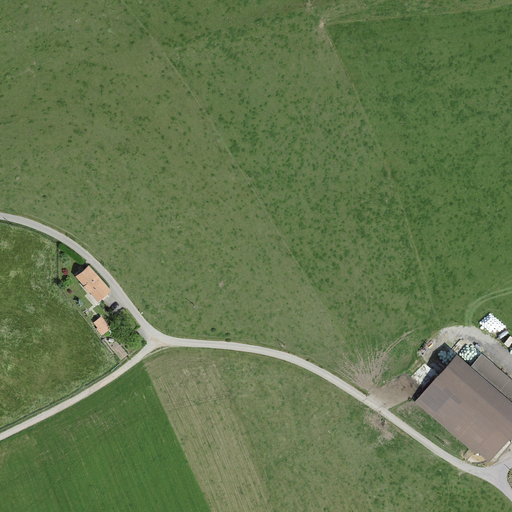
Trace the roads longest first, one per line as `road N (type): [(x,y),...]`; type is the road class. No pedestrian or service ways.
road 1 (unclassified): [(495,474),(461,465),(297,361),(164,338),(66,240),(0,215)]
road 2 (track): [(0,435),(115,374),(157,334)]
